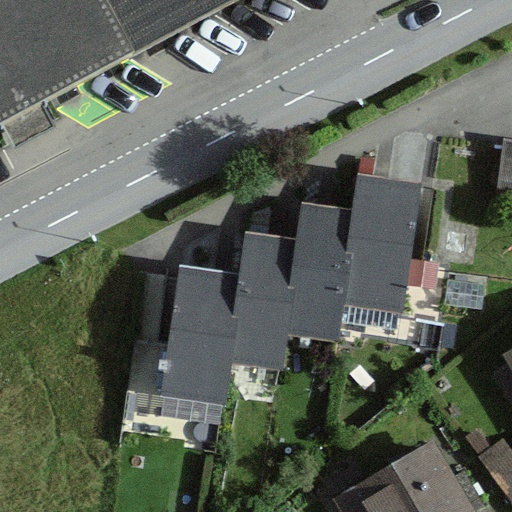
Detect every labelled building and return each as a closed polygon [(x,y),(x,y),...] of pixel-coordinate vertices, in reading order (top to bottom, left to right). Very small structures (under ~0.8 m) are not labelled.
[(0,0),(0,128),(168,38),(147,0),(0,0)] [(147,0),(168,38),(238,0),(147,0)] [(498,202),(511,203),(511,145),(505,145),(498,202)] [(402,311),(420,187),(358,178),(353,215),(354,215),(339,321),(340,322),(396,330),(399,311),(402,311)] [(302,207),(297,244),(298,244),(287,321),(289,321),(339,328),(340,322),(339,321),(354,215),(353,215),(302,207)] [(287,321),(298,244),(297,244),(246,237),(240,279),(241,279),(231,350),(232,350),(283,358),(287,332),(289,321),(287,321)] [(240,279),(180,270),(164,384),(226,393),(232,350),(231,350),(241,279),(240,279)] [(445,305),(481,310),(484,284),(448,279),(445,305)] [(463,474),(448,483),(428,450),(341,502),(346,511),(469,511),(482,505),(463,474)] [(511,462),(494,476),(511,500),(511,462)]
